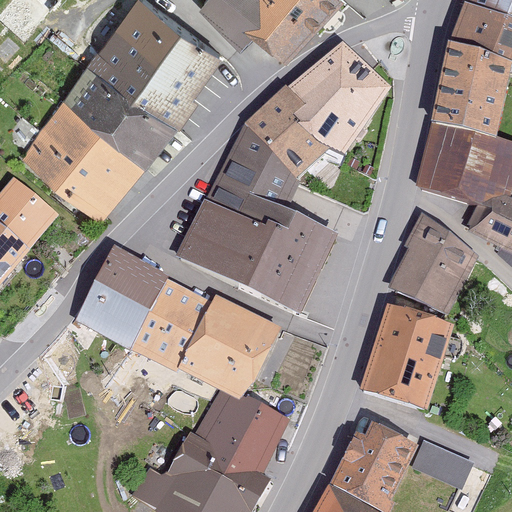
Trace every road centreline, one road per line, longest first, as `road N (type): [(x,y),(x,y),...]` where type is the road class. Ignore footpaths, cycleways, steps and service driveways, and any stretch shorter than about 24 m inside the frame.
road 1 (residential): [(0,382),(70,310),(122,233),(259,100),(346,38),(402,20),(431,22)]
road 2 (secondary): [(431,22),(400,189),(328,432),(285,511)]
